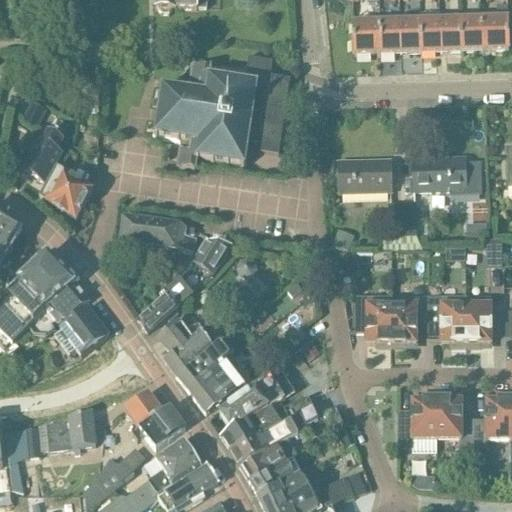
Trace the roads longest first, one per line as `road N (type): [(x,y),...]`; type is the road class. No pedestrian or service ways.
road 1 (residential): [(85,274),(113,181),(319,213)]
road 2 (residential): [(317,97),(511,90)]
road 3 (residential): [(144,356),(216,454),(247,511)]
road 4 (residential): [(349,382),(319,213)]
road 5 (residential): [(511,382),(349,382)]
road 6 (residential): [(144,356),(80,392),(0,414)]
road 7 (residential): [(406,511),(372,454),(349,382)]
